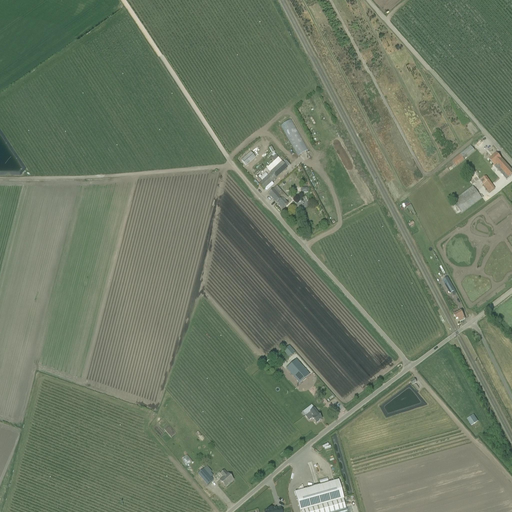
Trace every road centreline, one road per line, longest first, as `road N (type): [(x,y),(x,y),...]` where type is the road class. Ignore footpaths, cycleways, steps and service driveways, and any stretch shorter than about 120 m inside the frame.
road 1 (track): [(124,0),(235,167),(0,179)]
road 2 (unclassified): [(410,367),(235,167)]
road 3 (unclassified): [(231,511),(410,367)]
road 4 (unclassified): [(511,161),(368,0)]
road 5 (unclassified): [(410,367),(511,291)]
